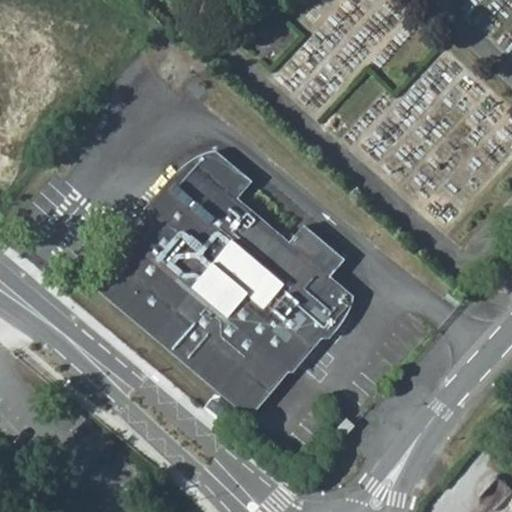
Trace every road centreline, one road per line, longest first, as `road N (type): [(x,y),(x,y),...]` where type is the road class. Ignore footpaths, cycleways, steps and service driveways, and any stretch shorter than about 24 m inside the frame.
road 1 (residential): [(0,285),(207,459),(255,511)]
road 2 (residential): [(370,511),(411,446),(511,331)]
